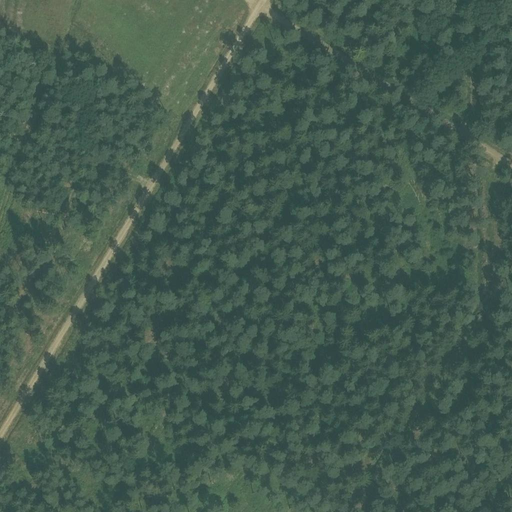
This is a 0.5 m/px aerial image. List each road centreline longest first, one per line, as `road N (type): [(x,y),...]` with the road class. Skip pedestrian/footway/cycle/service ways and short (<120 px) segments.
road 1 (track): [(0,437),(268,0)]
road 2 (track): [(247,0),(511,164)]
